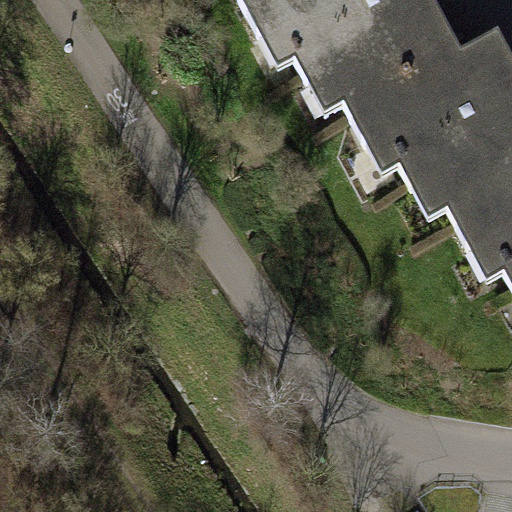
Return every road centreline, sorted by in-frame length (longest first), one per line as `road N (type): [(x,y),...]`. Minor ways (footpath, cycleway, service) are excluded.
road 1 (residential): [(60,0),(280,335),(365,416),(406,437),(511,454)]
road 2 (track): [(140,511),(0,300)]
